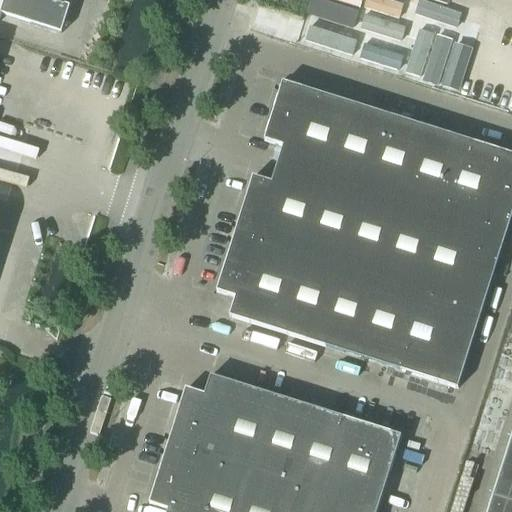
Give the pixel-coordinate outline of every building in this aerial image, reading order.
[(0,0),(0,18),(1,16),(61,36),(72,0),(0,0)] [(235,300),(229,319),(458,391),(511,219),(511,156),(283,85),(264,143),(283,149),(272,185),(253,179),(238,226),(216,294),(235,300)] [(211,378),(205,396),(204,397),(186,391),(149,506),(166,511),(377,511),(401,438),(325,414),(211,378)] [(51,449),(53,441),(54,438),(44,435),(40,446),(51,449)] [(489,511),(511,511),(511,439),(509,449),(489,511)]
